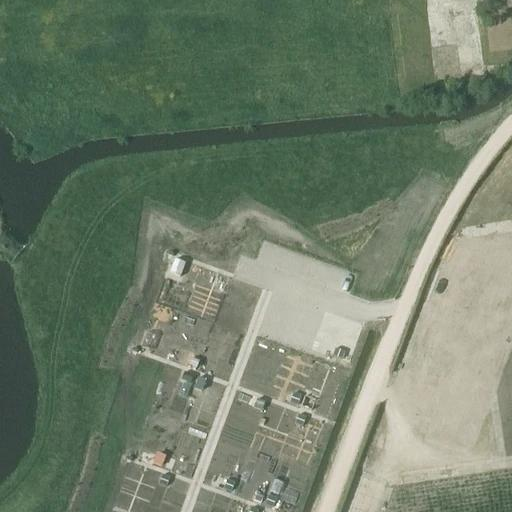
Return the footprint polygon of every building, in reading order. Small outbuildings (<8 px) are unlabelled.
[(168,345),(165,354),(171,356),(174,346),(168,345)] [(144,416),(141,425),(147,427),(150,418),(144,416)] [(196,433),(193,442),(199,444),(202,435),(196,433)] [(222,442),(220,451),(226,453),(229,444),(222,442)] [(217,457),(214,466),(220,468),(223,459),(217,457)] [(227,460),(224,469),(230,471),(233,462),(227,460)] [(106,499),(103,507),(109,509),(112,501),(106,499)]
